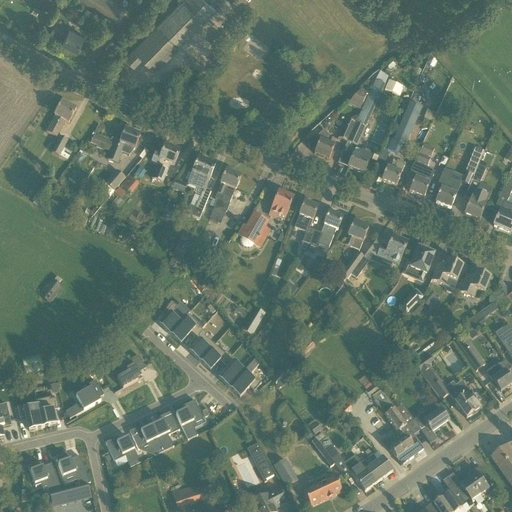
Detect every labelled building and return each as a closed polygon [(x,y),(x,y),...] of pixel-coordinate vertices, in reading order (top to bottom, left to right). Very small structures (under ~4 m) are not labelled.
[(120,0),(74,0),(112,24),(125,3),(120,0)] [(177,0),(180,2),(125,59),(133,67),(142,58),(154,71),(215,10),(208,4),(211,1),(212,0),(177,0)] [(55,22),(49,34),(62,41),(61,42),(76,50),(83,36),(69,28),(68,29),(55,22)] [(248,32),(243,39),(249,43),(244,49),(258,60),(268,47),(248,32)] [(361,138),(368,124),(385,85),(375,81),(370,93),(360,116),(356,124),(347,143),(357,147),(361,138)] [(360,91),(353,100),(362,104),(367,94),(360,91)] [(76,111),(62,103),(55,117),(46,133),(57,139),(65,123),(69,124),(76,111)] [(409,104),(393,142),(401,145),(402,145),(405,147),(421,108),(409,104)] [(473,112),(469,121),(474,123),(475,122),(483,125),(486,117),(473,112)] [(338,139),(347,143),(356,124),(360,116),(347,120),(338,139)] [(140,136),(125,130),(120,143),(115,141),(108,160),(117,164),(124,146),(135,150),(140,136)] [(319,142),(314,155),(329,161),(335,147),(333,146),(335,140),(331,139),(324,131),(316,138),(319,142)] [(90,144),(109,151),(113,141),(94,134),(90,144)] [(61,137),(59,141),(52,154),(59,157),(59,156),(67,161),(72,151),(65,147),(68,141),(61,137)] [(461,183),(469,187),(478,167),(487,143),(480,140),(477,146),(476,145),(461,183)] [(387,151),(398,156),(402,145),(401,145),(393,142),(391,141),(387,151)] [(435,149),(424,144),(416,162),(428,166),(435,149)] [(180,152),(165,146),(159,161),(160,161),(152,180),(162,184),(170,165),(174,167),(180,152)] [(353,156),(348,168),(364,175),(372,153),(362,149),(359,158),(353,156)] [(189,185),(203,190),(203,191),(203,189),(207,181),(209,182),(215,167),(214,166),(214,167),(206,164),(207,163),(198,160),(192,175),(193,175),(189,185)] [(396,188),(401,174),(404,166),(390,161),(387,168),(381,182),(396,188)] [(486,170),(478,167),(469,187),(477,190),(482,178),(486,170)] [(424,199),(433,177),(424,173),(425,173),(419,170),(416,179),(415,178),(409,193),(424,199)] [(105,184),(113,192),(125,178),(117,171),(105,184)] [(222,226),(235,191),(241,177),(226,171),(221,185),(217,194),(219,194),(214,207),(213,209),(214,209),(209,221),(222,226)] [(129,176),(121,186),(131,194),(139,185),(129,176)] [(451,210),(456,196),(460,187),(445,181),(442,190),(441,190),(435,204),(451,210)] [(511,187),(511,184),(506,181),(500,196),(508,199),(511,190),(511,187)] [(202,213),(206,204),(208,197),(211,192),(203,189),(203,191),(203,190),(195,210),(202,213)] [(489,197),(474,191),(464,215),(479,222),(485,207),(489,197)] [(270,215),(276,218),(284,221),(293,199),(293,198),(293,199),(291,198),(292,196),(287,194),(286,196),(279,193),(272,208),(273,208),(270,215)] [(309,230),(310,230),(318,208),(305,203),(296,225),(308,229),(309,230)] [(511,205),(505,203),(500,213),(499,213),(493,227),(494,227),(510,234),(509,234),(510,234),(511,229),(511,205)] [(83,209),(77,225),(84,228),(90,212),(83,209)] [(253,246),(255,246),(269,222),(253,213),(246,227),(243,225),(237,236),(241,239),(241,240),(240,242),(241,244),(242,245),(243,247),(244,248),(246,249),(247,249),(249,249),(251,248),(252,247),(253,246)] [(321,234),(315,232),(309,245),(317,248),(318,245),(329,249),(336,231),(337,232),(343,218),(329,213),(321,234)] [(345,246),(359,252),(369,229),(354,223),(348,237),(349,237),(345,246)] [(303,243),(308,245),(309,245),(315,232),(310,230),(309,230),(308,229),(303,243)] [(388,249),(382,246),(376,262),(389,267),(391,264),(398,267),(407,245),(392,239),(388,249)] [(179,241),(171,260),(180,264),(188,245),(179,241)] [(303,243),(300,250),(305,252),(308,245),(303,243)] [(401,275),(408,278),(409,275),(416,278),(419,272),(426,275),(426,274),(427,273),(428,272),(429,270),(429,268),(430,267),(430,265),(434,256),(430,254),(431,253),(429,252),(428,251),(426,250),(424,250),(422,250),(422,251),(418,249),(413,264),(407,261),(401,275)] [(351,275),(364,258),(358,253),(338,279),(344,284),(351,275)] [(364,258),(351,275),(357,280),(370,262),(364,258)] [(444,272),(437,269),(432,281),(446,287),(449,279),(457,282),(463,268),(448,262),(444,272)] [(476,273),(474,278),(471,283),(465,281),(460,293),(473,298),(476,290),(484,294),(490,279),(476,273)] [(217,277),(212,283),(218,287),(223,281),(217,277)] [(52,279),(38,295),(49,304),(63,288),(52,279)] [(288,283),(283,290),(287,292),(291,285),(288,283)] [(416,291),(399,308),(406,315),(423,297),(416,291)] [(427,307),(436,296),(431,291),(422,302),(427,307)] [(281,292),(275,301),(281,305),(287,297),(281,292)] [(171,304),(164,312),(169,316),(159,327),(170,336),(185,320),(175,311),(177,309),(171,304)] [(255,309),(242,331),(252,337),(265,315),(255,309)] [(473,333),(480,328),(473,318),(466,323),(473,333)] [(486,324),(482,318),(476,322),(480,328),(486,324)] [(170,336),(180,346),(190,335),(194,339),(201,331),(196,326),(195,329),(185,320),(170,336)] [(266,326),(258,334),(262,337),(269,329),(266,326)] [(511,343),(503,330),(496,335),(511,358),(511,343)] [(204,338),(206,335),(201,331),(194,339),(198,343),(189,353),(199,363),(214,346),(204,338)] [(466,336),(456,343),(476,373),(486,365),(466,336)] [(226,353),(224,355),(214,346),(199,363),(210,373),(220,362),(224,366),(231,358),(226,353)] [(21,359),(25,374),(43,370),(39,355),(21,359)] [(137,381),(141,378),(138,374),(145,370),(137,357),(129,361),(130,363),(123,368),(127,374),(116,381),(123,391),(137,382),(137,381)] [(420,365),(419,366),(415,368),(422,377),(432,370),(430,367),(435,363),(430,357),(420,364),(420,365)] [(229,390),(244,373),(234,364),(236,362),(231,358),(224,366),(228,369),(218,380),(229,390)] [(500,393),(511,384),(511,382),(508,377),(509,377),(500,364),(496,368),(486,374),(491,381),(492,380),(500,393)] [(229,390),(240,400),(249,389),(254,393),(261,385),(256,380),(254,382),(244,373),(229,390)] [(370,381),(363,386),(366,391),(365,392),(370,398),(380,391),(371,380),(370,381)] [(76,398),(84,413),(101,404),(99,400),(104,397),(96,382),(86,388),(89,392),(76,398)] [(460,410),(466,420),(474,414),(473,413),(480,408),(476,402),(479,400),(476,395),(472,398),(469,393),(464,386),(462,387),(460,387),(458,387),(457,388),(453,383),(445,389),(441,382),(431,389),(441,402),(450,396),(455,403),(455,404),(456,405),(455,406),(459,411),(460,410)] [(390,451),(401,466),(401,467),(413,458),(414,456),(417,454),(417,455),(424,450),(413,436),(407,426),(406,427),(382,391),(372,398),(379,408),(397,433),(395,434),(401,442),(390,451)] [(53,412),(59,410),(57,400),(50,401),(50,404),(37,407),(43,429),(57,425),(53,412)] [(203,420),(195,402),(183,407),(185,412),(176,416),(188,442),(198,437),(192,426),(203,420)] [(0,440),(4,439),(2,430),(4,429),(4,430),(12,428),(6,406),(0,407),(0,440)] [(413,436),(420,431),(430,445),(437,441),(432,434),(447,423),(448,423),(436,406),(407,426),(413,436)] [(43,429),(37,407),(24,410),(24,407),(17,409),(19,420),(25,418),(28,432),(43,429)] [(173,449),(168,437),(179,432),(170,414),(159,419),(161,423),(152,428),(164,453),(173,449)] [(316,422),(309,427),(315,436),(322,430),(316,422)] [(141,428),(130,433),(138,451),(149,446),(155,457),(164,453),(152,428),(143,432),(141,428)] [(125,457),(130,468),(131,469),(140,464),(140,463),(128,439),(119,443),(117,439),(105,444),(114,463),(125,457)] [(319,444),(335,465),(342,460),(326,439),(319,444)] [(311,443),(324,461),(330,469),(335,465),(319,444),(316,440),(311,443)] [(511,445),(492,459),(494,462),(511,486),(511,445)] [(260,451),(252,455),(265,481),(266,481),(273,477),(260,451)] [(364,461),(360,464),(376,485),(393,472),(383,458),(378,462),(373,456),(369,459),(364,462),(364,461)] [(90,485),(80,457),(70,461),(68,457),(56,461),(64,480),(74,476),(79,487),(90,485)] [(364,493),(376,485),(360,464),(356,459),(345,467),(354,479),(364,493)] [(274,468),(286,489),(297,482),(285,461),(274,468)] [(62,492),(51,465),(41,469),(40,464),(28,469),(35,488),(46,484),(51,495),(62,492)] [(474,478),(470,481),(481,497),(490,491),(491,492),(498,488),(492,479),(490,481),(481,467),(471,474),(474,478)] [(343,494),(335,477),(334,478),(304,493),(303,492),(303,493),(311,509),(329,500),(332,499),(342,494),(343,494)] [(484,501),(481,497),(470,481),(464,485),(462,484),(455,489),(467,505),(470,508),(474,506),(472,503),(475,501),(478,506),(484,501)] [(87,486),(49,497),(53,510),(91,499),(87,486)] [(202,502),(198,486),(171,493),(174,509),(202,502)] [(449,495),(443,500),(451,511),(460,511),(463,510),(462,508),(467,505),(455,489),(448,493),(449,495)] [(267,497),(252,505),(253,506),(252,508),(253,511),(274,511),(274,510),(285,505),(278,491),(267,497)] [(436,502),(429,507),(432,511),(451,511),(443,500),(437,504),(436,502)] [(12,506),(13,511),(23,511),(30,510),(28,502),(12,506)]
